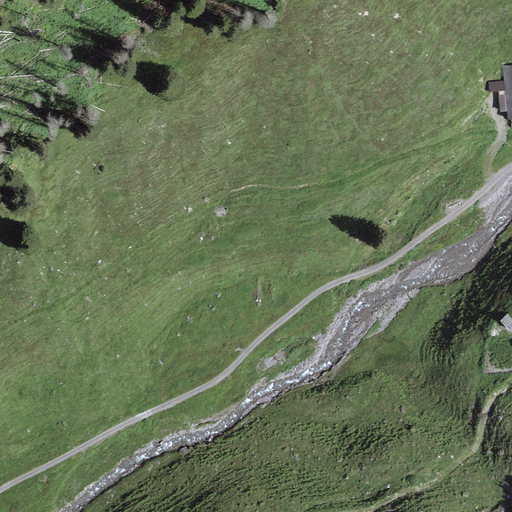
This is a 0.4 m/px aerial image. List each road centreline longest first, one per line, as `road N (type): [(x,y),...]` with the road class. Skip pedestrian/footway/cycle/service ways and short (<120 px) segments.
road 1 (track): [(0,492),(221,377),(320,292),(383,266),(511,169)]
road 2 (track): [(351,511),(433,482),(469,457),(492,396),(511,379)]
